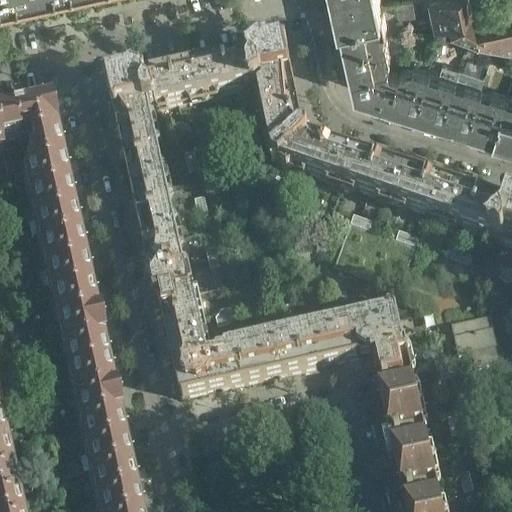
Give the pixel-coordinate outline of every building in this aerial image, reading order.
[(380,0),(336,0),(341,23),(383,14),(380,0)] [(472,15),(469,0),(427,0),(430,11),(435,10),(438,25),(452,22),(471,18),(472,15)] [(415,16),(413,1),(397,3),(399,18),(415,16)] [(511,13),(481,20),(479,23),(483,35),(484,40),(511,49),(511,13)] [(385,41),(383,31),(387,30),(383,14),(341,23),(347,49),(385,41)] [(483,35),(479,23),(481,20),(472,15),(471,18),(452,22),(454,31),(474,37),(483,35)] [(391,67),(389,58),(393,57),(389,40),(385,41),(347,49),(353,76),(391,67)] [(292,78),(287,53),(287,51),(287,49),(287,48),(287,47),(286,47),(285,47),(283,49),(281,50),(261,54),(259,52),(251,60),(256,86),(292,78)] [(256,86),(251,60),(244,58),(223,62),(231,99),(251,95),(253,91),(258,94),(256,86)] [(231,99),(223,62),(171,74),(179,111),(231,99)] [(391,103),(400,72),(391,69),(391,67),(353,76),(357,92),(391,103)] [(417,111),(428,76),(429,72),(413,67),(411,71),(406,69),(400,72),(391,103),(417,111)] [(179,111),(171,74),(149,78),(144,83),(150,109),(152,117),(155,113),(159,115),(179,111)] [(443,119),(454,84),(455,80),(439,75),(437,79),(428,76),(417,111),(443,119)] [(301,119),(292,78),(256,86),(258,94),(260,92),(264,94),(260,101),(263,118),(284,114),(285,122),(301,119)] [(150,109),(144,83),(138,81),(133,79),(132,80),(132,81),(131,82),(130,83),(112,87),(111,86),(110,85),(109,85),(108,85),(107,86),(106,86),(106,87),(105,88),(106,90),(110,97),(114,117),(150,109)] [(469,127),(480,93),(481,88),(465,83),(463,87),(454,84),(443,119),(469,127)] [(495,136),(506,101),(507,97),(491,92),(490,96),(480,93),(469,127),(495,136)] [(57,136),(49,100),(24,106),(29,130),(26,134),(28,143),(57,136)] [(511,102),(506,101),(495,136),(511,141),(511,102)] [(29,130),(24,106),(0,111),(0,145),(21,141),(19,136),(26,134),(29,130)] [(162,164),(157,138),(152,117),(150,109),(114,117),(126,172),(162,164)] [(314,181),(326,145),(310,140),(309,139),(308,139),(307,139),(307,138),(307,137),(306,137),(305,137),(305,136),(305,135),(305,134),(304,134),(301,119),(285,122),(284,114),(263,118),(270,151),(255,165),(249,163),(254,186),(266,190),(264,182),(277,170),(289,174),(290,173),(314,181)] [(243,135),(242,129),(241,122),(225,126),(228,138),(243,135)] [(198,145),(195,132),(180,136),(182,148),(198,145)] [(64,166),(57,136),(28,143),(30,153),(26,154),(28,163),(24,164),(26,174),(64,166)] [(365,198),(377,163),(351,155),(351,154),(351,153),(350,153),(326,145),(314,181),(365,198)] [(197,167),(195,158),(185,160),(187,169),(197,167)] [(11,169),(9,160),(3,161),(5,170),(11,169)] [(417,216),(428,181),(402,173),(402,172),(402,171),(401,170),(377,163),(365,198),(417,216)] [(174,216),(168,190),(162,164),(126,172),(138,224),(174,216)] [(69,191),(64,166),(26,174),(30,189),(25,191),(27,200),(32,199),(69,191)] [(198,175),(197,167),(187,169),(189,177),(198,175)] [(13,177),(11,169),(5,170),(7,178),(13,177)] [(468,233),(480,199),(454,190),(454,189),(453,189),(453,188),(428,181),(417,216),(468,233)] [(75,216),(69,191),(32,199),(35,214),(30,216),(32,225),(37,224),(75,216)] [(511,201),(509,201),(508,201),(507,202),(506,202),(505,203),(504,205),(502,206),(480,199),(468,233),(493,242),(492,246),(511,251),(511,201)] [(206,209),(204,200),(194,202),(196,211),(206,209)] [(303,213),(306,203),(298,200),(295,210),(303,213)] [(311,216),(314,206),(306,203),(303,213),(311,216)] [(208,217),(206,209),(196,211),(198,220),(208,217)] [(80,241),(75,216),(37,224),(41,239),(36,241),(38,250),(43,249),(80,241)] [(186,268),(180,242),(174,216),(138,224),(149,274),(150,276),(186,268)] [(354,230),(357,221),(349,218),(346,227),(354,230)] [(362,233),(366,224),(357,221),(354,230),(362,233)] [(406,248),(409,238),(401,235),(397,245),(406,248)] [(414,250),(417,241),(409,238),(406,248),(414,250)] [(86,266),(80,241),(43,249),(46,264),(41,266),(43,275),(48,274),(86,266)] [(218,261),(216,252),(206,255),(208,263),(218,261)] [(457,265),(460,256),(452,253),(449,262),(457,265)] [(465,268),(468,258),(460,256),(457,265),(465,268)] [(220,270),(218,261),(208,263),(210,272),(220,270)] [(91,291),(86,266),(48,274),(52,289),(47,291),(49,300),(54,299),(91,291)] [(193,300),(186,268),(150,276),(149,274),(148,274),(148,275),(147,275),(147,276),(147,277),(148,277),(148,279),(149,280),(150,282),(151,283),(152,287),(153,291),(157,308),(158,308),(193,300)] [(17,281),(16,275),(7,277),(9,283),(17,281)] [(9,283),(7,277),(0,278),(0,283),(0,285),(9,283)] [(18,287),(17,281),(9,283),(10,289),(18,287)] [(10,289),(9,283),(0,285),(2,291),(10,289)] [(364,299),(362,290),(353,292),(355,301),(364,299)] [(97,316),(91,291),(54,299),(57,314),(52,316),(54,325),(60,324),(97,316)] [(235,300),(233,291),(224,293),(226,302),(235,300)] [(349,303),(347,293),(338,296),(340,305),(349,303)] [(197,299),(193,300),(158,308),(159,308),(160,309),(160,310),(161,310),(165,332),(198,325),(202,324),(197,299)] [(320,309),(318,300),(309,302),(311,311),(320,309)] [(291,315),(289,306),(280,308),(282,317),(291,315)] [(239,319),(237,310),(228,312),(230,321),(239,319)] [(262,322),(260,313),(251,315),(253,324),(262,322)] [(102,341),(100,329),(97,316),(60,324),(63,339),(58,341),(60,350),(102,341)] [(401,357),(393,318),(296,340),(304,375),(359,363),(362,363),(362,362),(363,362),(363,361),(361,359),(361,356),(372,354),(373,358),(370,359),(371,360),(372,360),(373,363),(401,357)] [(241,328),(239,319),(230,321),(232,330),(241,328)] [(494,354),(487,322),(447,331),(455,363),(468,359),(473,377),(501,371),(497,353),(494,354)] [(28,331),(27,325),(18,327),(20,333),(28,331)] [(204,349),(198,325),(165,332),(169,347),(169,349),(170,356),(171,356),(204,349)] [(20,333),(18,327),(10,329),(11,335),(20,333)] [(30,337),(28,331),(20,333),(21,339),(30,337)] [(21,339),(20,333),(11,335),(13,341),(21,339)] [(304,375),(296,340),(239,353),(247,388),(304,375)] [(108,366),(102,341),(60,350),(62,360),(67,359),(71,374),(108,366)] [(247,388),(239,353),(230,355),(228,357),(222,359),(221,361),(207,364),(204,349),(171,356),(180,400),(182,402),(185,402),(247,388)] [(408,356),(401,357),(373,363),(379,391),(414,384),(408,356)] [(113,391),(108,366),(71,374),(74,389),(69,391),(71,400),(113,391)] [(39,381),(38,375),(29,377),(31,383),(39,381)] [(31,383),(29,377),(21,379),(22,385),(31,383)] [(41,387),(39,381),(31,383),(32,389),(41,387)] [(32,389),(31,383),(22,385),(24,391),(32,389)] [(426,441),(420,412),(414,384),(379,391),(384,412),(384,414),(385,419),(386,420),(390,441),(389,443),(389,444),(389,445),(389,446),(390,447),(391,448),(392,448),(392,449),(426,441)] [(119,416),(113,391),(71,400),(73,410),(78,409),(82,424),(119,416)] [(125,441),(119,416),(82,424),(76,425),(78,435),(84,434),(87,449),(125,441)] [(50,431),(49,425),(41,427),(42,433),(50,431)] [(42,433),(41,427),(32,429),(33,435),(42,433)] [(52,437),(50,431),(42,433),(43,439),(52,437)] [(43,439),(42,433),(33,435),(35,441),(43,439)] [(0,468),(7,467),(4,451),(9,450),(7,441),(2,442),(0,442),(0,468)] [(125,441),(87,449),(82,450),(84,460),(89,459),(93,474),(130,466),(125,441)] [(439,497),(433,469),(426,441),(392,449),(396,468),(396,470),(397,475),(398,477),(403,498),(402,499),(402,500),(402,501),(402,502),(403,503),(403,504),(404,504),(439,497)] [(0,494),(13,492),(10,476),(15,475),(13,466),(7,467),(0,468),(0,494)] [(130,466),(93,474),(87,475),(89,485),(95,484),(98,499),(136,491),(130,466)] [(61,481),(60,475),(52,477),(53,483),(61,481)] [(53,483),(52,477),(43,479),(44,485),(53,483)] [(63,487),(61,481),(53,483),(54,489),(63,487)] [(54,489),(53,483),(44,485),(46,491),(54,489)] [(0,511),(17,511),(15,501),(20,500),(18,491),(13,492),(0,494),(0,511)] [(140,511),(136,491),(98,499),(93,500),(95,510),(100,509),(100,511),(140,511)] [(442,511),(439,497),(404,504),(405,511),(442,511)]
